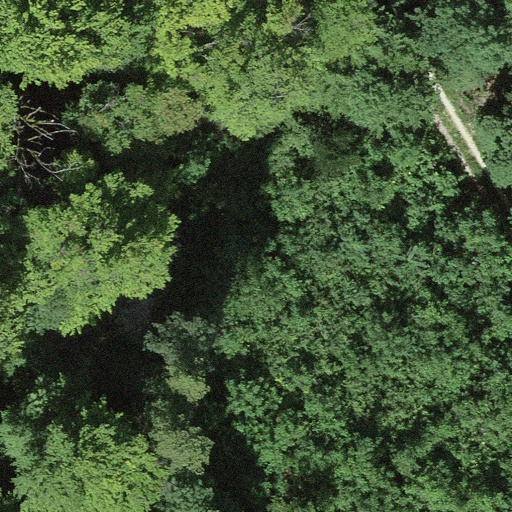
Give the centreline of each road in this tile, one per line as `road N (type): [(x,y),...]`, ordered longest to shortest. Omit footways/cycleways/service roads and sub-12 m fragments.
road 1 (track): [(0,137),(19,208),(235,511)]
road 2 (track): [(511,212),(376,0)]
